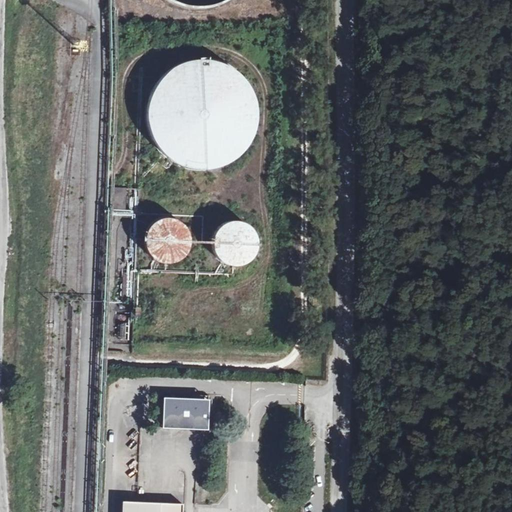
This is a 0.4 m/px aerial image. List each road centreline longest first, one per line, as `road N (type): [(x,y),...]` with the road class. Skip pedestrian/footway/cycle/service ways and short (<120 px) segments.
road 1 (unclassified): [(337,511),(354,277),(360,0)]
road 2 (unclassified): [(11,511),(0,132)]
